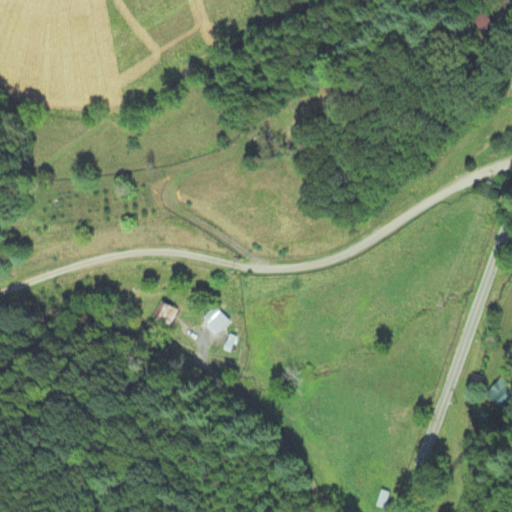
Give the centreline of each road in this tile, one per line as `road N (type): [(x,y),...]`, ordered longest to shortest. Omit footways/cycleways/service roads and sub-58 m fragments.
road 1 (residential): [(511,156),(417,201),(339,253),(261,264),(158,253),(87,259),(0,297)]
road 2 (residential): [(403,511),(511,202)]
